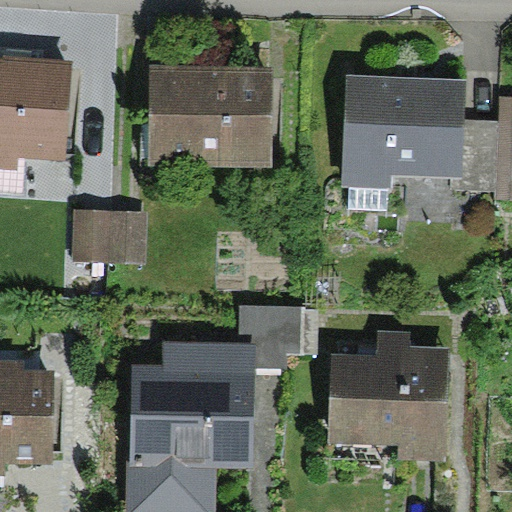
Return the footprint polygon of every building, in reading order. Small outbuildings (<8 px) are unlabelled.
[(67,69),(0,67),(0,164),(64,166),(67,69)] [(260,79),(138,73),(134,163),(256,169),(260,79)] [(450,95),(342,91),(339,176),(447,180),(450,95)] [(511,109),(501,109),(498,199),(511,199),(511,109)] [(135,218),(69,217),(69,261),(134,262),(135,218)] [(240,474),(241,357),(164,357),(163,387),(122,387),(121,511),(198,511),(199,474),(240,474)] [(318,460),(429,465),(434,366),(323,361),(318,460)] [(43,386),(0,385),(0,476),(42,477),(43,386)]
